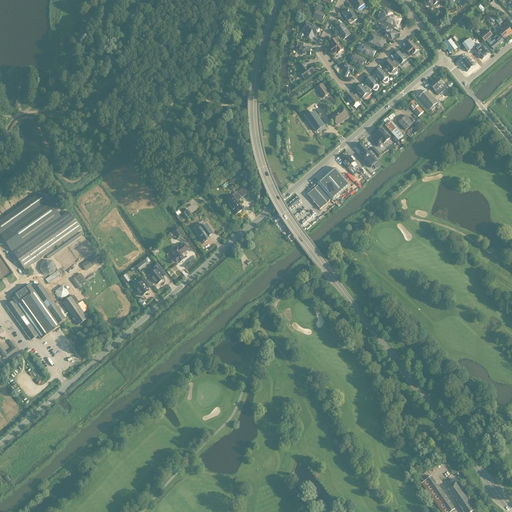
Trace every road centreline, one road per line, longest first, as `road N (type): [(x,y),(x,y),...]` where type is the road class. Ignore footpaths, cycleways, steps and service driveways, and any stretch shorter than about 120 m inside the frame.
road 1 (secondary): [(511,511),(294,229),(268,183),(253,90),(278,0)]
road 2 (unclassified): [(0,445),(444,59)]
road 3 (unknown): [(217,0),(194,44),(162,69),(171,107),(76,181),(62,176),(29,117),(65,111),(143,56),(159,66)]
road 4 (residential): [(401,38),(352,86),(343,85),(322,51),(344,0)]
